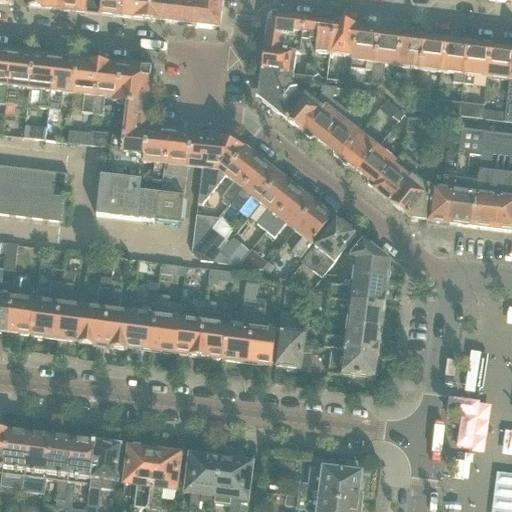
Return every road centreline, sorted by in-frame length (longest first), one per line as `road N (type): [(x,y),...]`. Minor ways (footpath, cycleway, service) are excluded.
road 1 (tertiary): [(427,437),(0,384)]
road 2 (residential): [(451,285),(214,102),(218,61)]
road 3 (residential): [(511,28),(284,0)]
road 4 (residential): [(0,32),(218,61)]
road 5 (residential): [(451,285),(427,437)]
